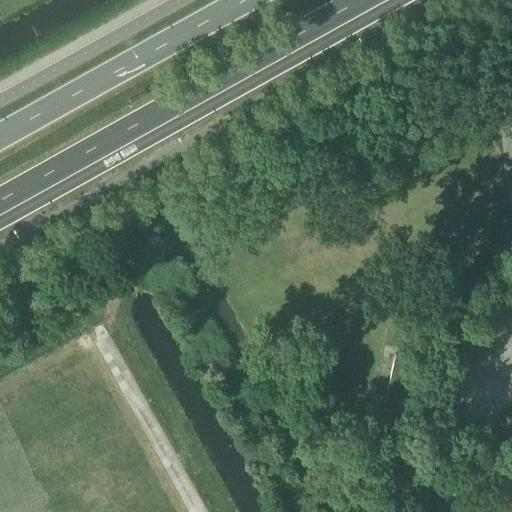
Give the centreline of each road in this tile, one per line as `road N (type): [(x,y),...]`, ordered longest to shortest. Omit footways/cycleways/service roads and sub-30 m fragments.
road 1 (secondary): [(0,201),(362,0)]
road 2 (secondary): [(248,0),(0,135)]
